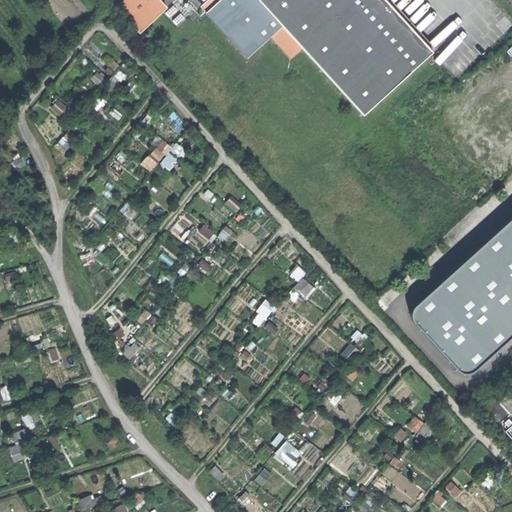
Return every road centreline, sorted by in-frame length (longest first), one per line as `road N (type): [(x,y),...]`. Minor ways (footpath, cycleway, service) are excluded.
road 1 (track): [(212,511),(121,421),(99,377),(65,300),(56,214),(23,129),(21,109),(88,31),(104,28),(511,470)]
road 2 (track): [(139,441),(139,399),(287,225)]
road 3 (track): [(184,487),(349,293)]
road 4 (track): [(77,327),(223,156)]
road 5 (track): [(281,511),(411,360)]
road 6 (track): [(56,214),(160,89)]
road 7 (track): [(0,494),(147,449)]
